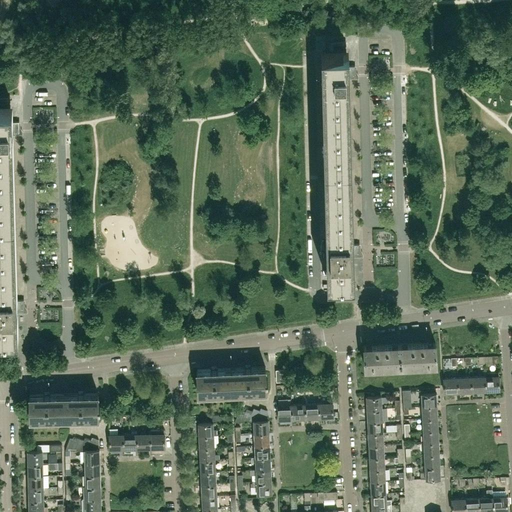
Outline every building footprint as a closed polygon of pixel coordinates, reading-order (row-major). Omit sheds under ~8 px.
[(349,165),(348,116),(347,76),(355,76),(354,65),(346,66),(346,50),(323,50),(326,165),(349,165)] [(0,220),(13,220),(12,172),(11,132),(19,132),(19,121),(11,121),(10,106),(0,105),(0,220)] [(351,244),(350,214),(349,165),(326,165),(329,279),(352,279),(351,254),(359,254),(359,243),(351,244)] [(15,300),(15,286),(13,220),(0,220),(0,334),(16,334),(16,310),(23,310),(23,300),(15,300)] [(436,363),(435,342),(399,343),(400,365),(436,363)] [(400,365),(399,343),(364,345),(365,367),(400,365)] [(267,381),(267,378),(266,378),(265,371),(265,367),(231,368),(232,392),(233,392),(259,390),(265,390),(266,390),(266,381),(267,381)] [(232,392),(231,368),(196,370),(198,393),(232,392)] [(485,375),(485,390),(486,390),(486,389),(498,389),(498,390),(499,390),(498,375),(498,372),(485,372),(485,375)] [(485,390),(485,375),(484,376),(471,377),(471,376),(472,391),(472,390),(485,390)] [(457,377),(458,392),(458,391),(471,390),(471,391),(472,391),(471,376),(471,377),(457,378),(457,377)] [(444,377),(443,377),(444,392),(445,392),(445,391),(457,391),(457,392),(458,392),(457,377),(457,378),(444,378),(444,377)] [(332,389),(331,382),(318,383),(318,390),(332,389)] [(421,394),(422,394),(423,406),(436,405),(435,393),(436,393),(436,392),(421,393),(421,394)] [(64,418),(64,394),(31,395),(29,395),(30,418),(64,418)] [(100,408),(100,405),(98,405),(98,398),(98,394),(64,394),(64,418),(91,417),(98,417),(99,417),(98,408),(100,408)] [(381,408),(381,396),(381,395),(366,396),(366,397),(367,397),(368,409),(381,408)] [(333,416),(332,401),(332,402),(318,403),(318,402),(319,417),(319,416),(332,415),(333,416)] [(319,417),(318,402),(318,403),(305,404),(305,403),(306,417),(306,416),(319,416),(319,417)] [(292,418),(291,403),(291,404),(278,405),(278,404),(277,404),(278,419),(279,418),(291,417),(291,418),(292,418)] [(306,417),(305,403),(304,403),(304,404),(292,404),(291,403),(292,418),(292,417),(305,417),(306,417)] [(436,417),(436,405),(423,406),(423,418),(436,417)] [(267,419),(267,410),(267,409),(261,407),(260,410),(256,420),(267,419)] [(242,421),(245,411),(239,409),(239,408),(235,421),(242,421)] [(249,420),(253,410),(246,408),(245,411),(242,421),(249,420)] [(256,420),(260,410),(253,408),(253,410),(249,420),(253,420),(256,420)] [(382,420),(381,408),(368,409),(368,421),(382,420)] [(437,429),(436,417),(423,418),(424,430),(437,429)] [(254,420),(254,433),(268,432),(267,420),(268,420),(268,419),(267,419),(256,420),(253,420),(254,420)] [(382,433),(382,420),(368,421),(369,433),(382,433)] [(212,429),(212,423),(213,423),(213,422),(198,423),(199,423),(200,435),(213,435),(217,435),(217,429),(212,429)] [(151,447),(164,447),(164,429),(151,429),(151,447)] [(437,429),(424,430),(424,442),(438,441),(437,429)] [(123,449),(137,448),(136,430),(131,430),(131,433),(123,434),(123,449)] [(269,444),(268,432),(254,433),(255,445),(269,444)] [(151,447),(150,433),(137,433),(137,448),(151,448),(151,447)] [(382,433),(369,433),(369,445),(383,445),(383,444),(382,433)] [(109,449),(123,449),(123,434),(109,434),(109,449)] [(213,447),(213,435),(200,435),(200,447),(213,447)] [(80,449),(84,440),(77,437),(76,440),(73,449),(80,449)] [(88,449),(91,440),(85,437),(84,440),(80,449),(84,449),(88,449)] [(99,448),(99,439),(92,437),(91,440),(88,449),(99,448)] [(73,449),(76,440),(70,438),(65,450),(73,449)] [(438,441),(424,442),(425,454),(438,453),(438,441)] [(269,456),(269,444),(255,445),(256,457),(269,456)] [(384,457),(383,445),(369,445),(370,457),(384,457)] [(214,459),(213,447),(200,447),(201,459),(214,459)] [(99,448),(88,449),(84,449),(85,449),(86,462),(99,462),(99,449),(99,448)] [(42,463),(42,451),(42,450),(27,450),(27,452),(28,452),(28,463),(42,463)] [(425,454),(426,467),(439,466),(438,453),(425,454)] [(270,468),(269,456),(256,457),(251,457),(251,462),(256,462),(256,469),(270,468)] [(387,468),(384,468),(384,457),(370,457),(371,470),(384,469),(387,469),(387,468)] [(214,471),(214,459),(201,459),(201,471),(214,471)] [(100,474),(99,462),(86,462),(86,474),(100,474)] [(42,475),(42,463),(28,463),(29,475),(42,475)] [(440,477),(439,466),(426,467),(426,478),(440,478),(440,477)] [(253,481),(271,480),(270,468),(256,469),(250,469),(250,474),(257,474),(257,481),(253,481)] [(384,475),(384,469),(371,470),(371,482),(385,481),(384,475)] [(215,483),(214,471),(201,471),(202,483),(215,483)] [(100,486),(100,474),(86,474),(86,486),(100,486)] [(42,487),(42,475),(29,475),(29,487),(42,487)] [(494,511),(493,497),(492,489),(492,484),(492,477),(486,477),(487,489),(487,497),(479,497),(480,511),(493,510),(493,511),(494,511)] [(271,492),(271,480),(253,481),(253,486),(257,486),(258,492),(257,492),(257,493),(272,492),(271,492)] [(385,493),(385,481),(371,482),(372,494),(385,493)] [(216,495),(215,483),(202,483),(203,496),(216,495)] [(100,498),(100,486),(86,486),(87,498),(100,498)] [(43,499),(42,487),(29,487),(29,499),(43,499)] [(337,498),(337,490),(324,491),(324,499),(337,498)] [(311,511),(310,499),(310,492),(305,492),(305,511),(303,511),(296,511),(297,511),(296,511),(310,511),(311,511)] [(386,505),(386,504),(391,504),(391,499),(386,499),(385,493),(372,494),(372,506),(386,505)] [(216,507),(216,495),(203,496),(203,508),(216,507)] [(506,510),(507,510),(506,495),(506,496),(493,497),(494,511),(494,510),(506,509),(506,510)] [(466,511),(466,498),(466,497),(465,497),(465,498),(452,499),(452,498),(451,498),(452,511),(454,511),(466,511),(465,511),(466,511)] [(480,511),(479,497),(478,497),(479,497),(466,498),(466,511),(479,511),(480,511)] [(100,509),(100,498),(87,498),(83,498),(83,511),(94,511),(95,510),(101,510),(101,509),(100,509)] [(43,506),(43,499),(29,499),(30,511),(48,511),(47,506),(43,506)]
